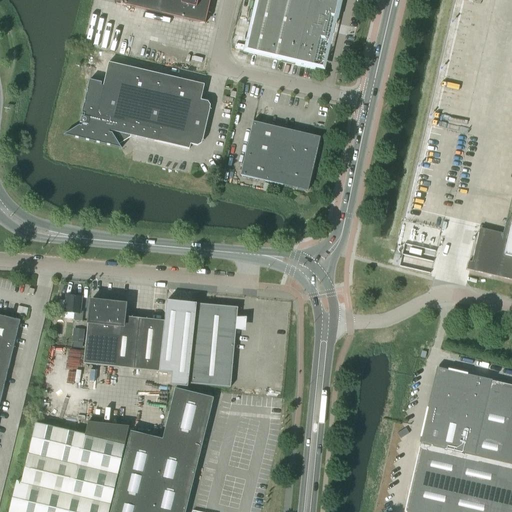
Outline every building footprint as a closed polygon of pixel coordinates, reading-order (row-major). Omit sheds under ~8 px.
[(116,0),(116,4),(204,24),(210,0),(116,0)] [(255,0),(243,52),(295,64),(295,65),(315,70),(321,41),(326,42),(330,23),(336,24),(341,0),(255,0)] [(202,141),(210,109),(199,106),(204,85),(108,63),(103,86),(100,86),(101,83),(89,81),(82,113),(84,114),(83,117),(81,116),(79,123),(82,124),(81,127),(79,126),(76,137),(75,137),(75,138),(120,148),(117,143),(124,138),(125,135),(189,149),(191,139),(202,141)] [(240,176),(268,182),(307,191),(320,138),(252,122),(240,176)] [(511,219),(500,269),(468,262),(466,270),(511,280),(511,219)] [(81,297),(66,296),(65,313),(74,313),(73,320),(82,321),(83,312),(79,311),(81,297)] [(125,304),(90,300),(83,364),(159,372),(164,322),(124,317),(125,304)] [(164,322),(159,372),(171,374),(170,386),(187,388),(196,304),(166,301),(164,322)] [(190,384),(230,388),(237,308),(197,304),(190,384)] [(0,402),(20,321),(0,315),(0,402)] [(511,511),(511,386),(437,369),(405,511),(511,511)] [(185,511),(213,398),(174,389),(162,439),(130,432),(110,511),(185,511)] [(8,511),(108,511),(129,426),(87,422),(84,436),(35,424),(21,483),(16,482),(8,511)]
